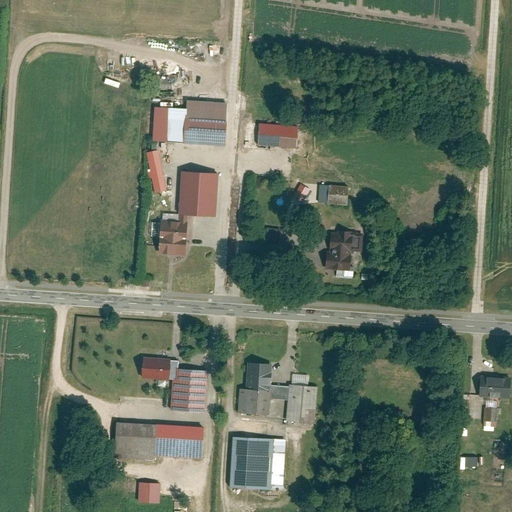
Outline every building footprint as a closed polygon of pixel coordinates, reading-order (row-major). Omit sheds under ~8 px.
[(167,100),(164,140),(225,144),(228,102),(186,99),(186,102),(167,100)] [(259,122),(257,144),(295,147),(297,125),(259,122)] [(165,188),(157,148),(146,151),(154,190),(165,188)] [(161,212),(158,254),(184,256),(187,214),(214,215),(217,172),(180,170),(177,213),(161,212)] [(292,181),(291,201),(346,205),(347,186),(292,181)] [(264,229),(263,244),(281,245),(282,229),(264,229)] [(336,269),(336,277),(353,278),(353,266),(349,266),(349,250),(361,251),(362,229),(334,229),(334,235),(330,234),(329,251),(325,250),(325,268),(336,269)] [(207,369),(177,367),(178,358),(142,355),(141,378),(172,380),(170,410),(204,412),(207,369)] [(239,387),(237,412),(268,414),(270,398),(287,399),(285,420),(314,422),(317,385),(306,384),(307,374),(292,373),(292,383),(288,383),(288,386),(270,384),(271,363),(246,361),(244,388),(239,387)] [(480,374),(479,396),(484,396),(483,425),(495,426),(497,397),(509,398),(510,376),(480,374)] [(203,426),(114,421),(112,457),(153,459),(154,455),(201,457),(203,426)] [(285,438),(231,435),(228,487),(283,489),(285,438)] [(159,504),(160,481),(139,480),(137,502),(159,504)]
